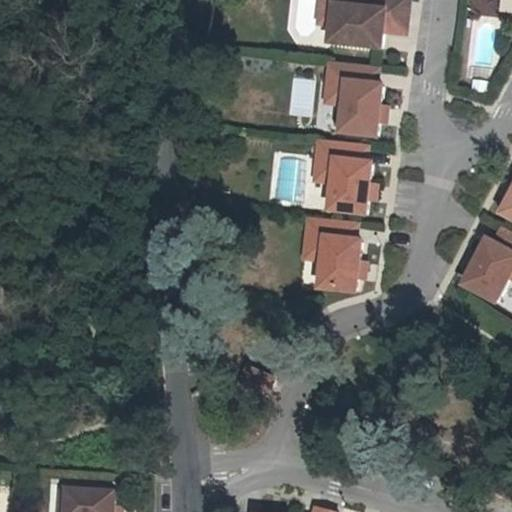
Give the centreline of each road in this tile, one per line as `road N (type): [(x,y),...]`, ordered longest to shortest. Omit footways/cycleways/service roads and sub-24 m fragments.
road 1 (unclassified): [(218,0),(163,220),(184,501)]
road 2 (residential): [(279,463),(279,414),(294,384),(351,316),(415,279),(435,244),(456,154)]
road 3 (residential): [(279,463),(440,511)]
road 4 (residential): [(447,0),(438,136),(456,154)]
